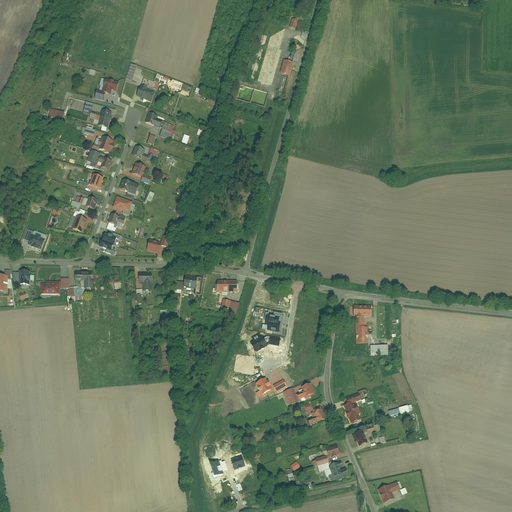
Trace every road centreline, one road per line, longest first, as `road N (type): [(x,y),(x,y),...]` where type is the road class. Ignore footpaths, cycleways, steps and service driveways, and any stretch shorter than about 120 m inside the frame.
road 1 (residential): [(321,0),(244,273)]
road 2 (residential): [(342,291),(327,402),(361,481)]
road 3 (residential): [(511,314),(342,291)]
road 4 (residential): [(83,263),(244,273)]
road 5 (residential): [(83,263),(137,119)]
road 6 (unclassified): [(240,509),(361,481)]
